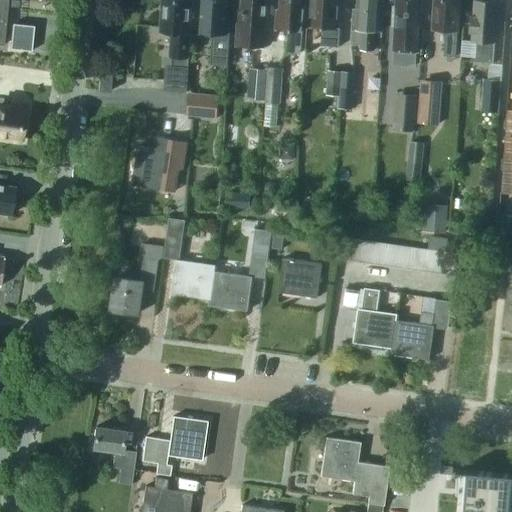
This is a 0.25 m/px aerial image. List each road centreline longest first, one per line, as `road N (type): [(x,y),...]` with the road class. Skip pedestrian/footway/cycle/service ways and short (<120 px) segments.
road 1 (residential): [(511,426),(32,359)]
road 2 (residential): [(32,359),(81,0)]
road 3 (residential): [(9,511),(32,359)]
